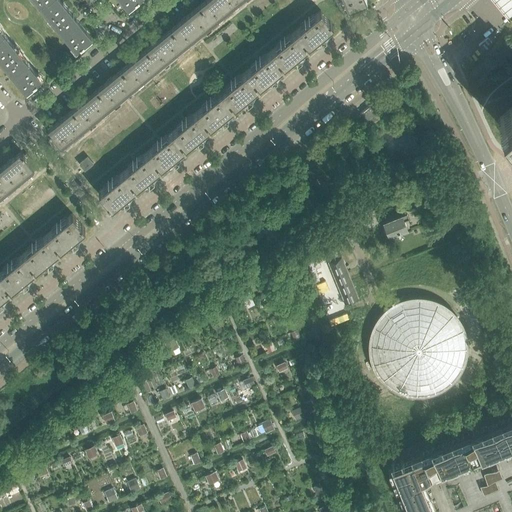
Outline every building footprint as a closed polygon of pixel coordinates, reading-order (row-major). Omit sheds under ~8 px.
[(35,0),(52,20),(68,7),(63,1),(63,2),(61,0),(35,0)] [(212,20),(236,0),(205,0),(200,5),(212,20)] [(511,13),(511,0),(496,0),(509,16),(511,13)] [(183,43),(212,20),(200,5),(171,28),(183,43)] [(92,38),(80,23),(73,14),(68,7),(52,20),(76,49),(84,43),(84,44),(92,38)] [(332,23),(330,21),(321,10),(296,30),(308,46),(319,37),(322,34),(323,34),(333,25),(331,23),(332,23)] [(17,49),(1,28),(0,27),(0,59),(2,62),(17,49)] [(159,64),(183,43),(171,28),(146,48),(159,64)] [(308,46),(296,30),(271,50),(284,66),(294,57),(298,54),(308,46)] [(488,37),(478,44),(482,49),(491,41),(488,37)] [(134,84),(159,64),(146,48),(122,68),(134,84)] [(41,78),(37,72),(17,49),(2,62),(7,68),(27,91),(34,85),(34,84),(41,78)] [(284,66),(271,50),(247,70),(259,86),(270,77),(273,74),(284,66)] [(110,104),(134,84),(122,68),(97,89),(110,104)] [(259,86),(247,70),(222,91),(234,106),(238,103),(245,97),(248,94),(249,94),(259,86)] [(85,124),(110,104),(97,89),(72,109),(85,124)] [(234,106),(222,91),(197,111),(210,126),(220,117),(224,114),(234,106)] [(374,101),(360,113),(370,125),(378,118),(384,113),(380,108),(374,101)] [(511,105),(499,116),(511,131),(511,105)] [(61,144),(85,124),(72,109),(48,129),(48,128),(47,129),(51,133),(48,134),(56,144),(58,142),(60,144),(61,144)] [(210,126),(197,111),(173,131),(185,146),(196,138),(196,137),(199,134),(200,134),(210,126)] [(185,146),(173,131),(148,151),(160,166),(171,158),(171,157),(175,155),(185,146)] [(34,162),(28,154),(26,152),(24,154),(23,152),(21,150),(21,151),(19,152),(32,168),(34,166),(32,163),(34,162)] [(160,166),(148,151),(123,171),(136,186),(140,183),(147,178),(146,177),(150,175),(160,166)] [(9,186),(32,168),(19,152),(0,167),(0,175),(4,180),(9,186)] [(93,162),(87,155),(79,162),(85,169),(93,162)] [(136,186),(123,171),(99,191),(111,207),(112,206),(122,198),(125,195),(126,195),(132,190),(136,186)] [(0,193),(9,186),(4,180),(0,175),(0,193)] [(373,205),(368,194),(362,197),(368,208),(373,205)] [(83,226),(81,224),(72,213),(47,233),(60,249),(70,240),(74,237),(84,229),(85,228),(83,226)] [(407,228),(404,220),(409,218),(407,213),(384,222),(389,236),(407,228)] [(60,249),(47,233),(23,253),(35,269),(46,260),(49,257),(50,257),(60,249)] [(358,296),(347,270),(341,256),(339,256),(334,244),(326,248),(331,259),(328,260),(345,302),(358,296)] [(35,269),(23,253),(0,272),(0,275),(11,289),(21,280),(25,277),(35,269)] [(271,264),(263,268),(266,274),(274,271),(271,264)] [(11,289),(0,275),(0,297),(11,289)] [(475,291),(467,294),(471,304),(477,319),(493,312),(483,287),(475,291)] [(280,288),(273,291),(275,297),(283,294),(280,288)] [(249,290),(241,294),(244,300),(252,296),(249,290)] [(467,346),(467,345),(466,340),(465,334),(464,329),(462,325),(460,319),(457,316),(454,311),(451,308),(447,305),(443,302),(435,298),(431,296),(426,295),(421,294),(414,294),(408,294),(404,295),(396,298),(392,299),(387,303),(383,306),(380,309),(374,316),(371,319),(369,325),(367,329),(366,334),(365,340),(365,345),(365,349),(366,355),(367,361),(369,365),(373,373),(375,376),(379,380),(382,383),(386,387),(392,390),(396,392),(400,393),(406,395),(412,396),(416,396),(419,396),(425,395),(431,393),(435,392),(443,388),(448,384),(452,381),(455,378),(458,373),(461,369),(462,365),(464,361),(465,355),(466,351),(467,346)] [(220,306),(212,309),(215,316),(223,312),(220,306)] [(194,320),(188,325),(191,329),(198,325),(194,320)] [(297,329),(291,331),(295,339),(300,337),(297,329)] [(175,338),(165,342),(169,351),(179,347),(175,338)] [(271,341),(265,343),(269,351),(271,350),(274,348),(271,341)] [(307,351),(299,355),(302,361),(310,357),(307,351)] [(241,354),(236,357),(239,364),(245,362),(241,354)] [(285,361),(277,364),(280,370),(288,367),(285,361)] [(216,366),(210,368),(214,376),(219,373),(216,366)] [(192,376),(186,378),(189,386),(195,383),(192,376)] [(252,376),(243,379),(247,387),(255,384),(252,376)] [(166,388),(160,390),(163,398),(169,395),(166,388)] [(225,388),(217,391),(220,400),(229,396),(225,388)] [(324,396),(316,400),(320,407),(327,404),(324,396)] [(201,398),(191,402),(195,411),(205,407),(201,398)] [(133,401),(128,404),(131,411),(137,409),(133,401)] [(300,407),(293,410),(296,418),(303,414),(300,407)] [(173,410),(165,414),(168,420),(176,416),(173,410)] [(111,411),(103,415),(107,422),(114,419),(111,411)] [(511,511),(511,414),(391,463),(411,511),(511,511)] [(270,418),(262,422),(266,432),(275,428),(270,418)] [(84,423),(78,425),(82,434),(88,431),(84,423)] [(143,423),(135,427),(139,435),(147,432),(143,423)] [(322,424),(312,428),(315,436),(325,431),(322,424)] [(247,431),(242,433),(245,440),(250,438),(247,431)] [(120,434),(112,437),(116,446),(124,442),(120,434)] [(220,443),(215,445),(218,452),(223,450),(220,443)] [(95,445),(84,449),(88,458),(98,454),(95,445)] [(273,445),(265,448),(268,454),(275,451),(273,445)] [(197,453),(191,455),(194,462),(200,460),(197,453)] [(69,456),(61,460),(64,466),(72,462),(69,456)] [(243,459),(235,462),(238,469),(246,466),(243,459)] [(45,466),(37,470),(39,476),(48,473),(45,466)] [(163,467),(157,469),(160,477),(166,475),(163,467)] [(215,471),(206,475),(209,482),(218,478),(215,471)] [(136,478),(128,481),(131,490),(140,487),(136,478)] [(13,479),(4,483),(7,489),(16,485),(13,479)] [(113,487),(104,491),(109,501),(117,498),(113,487)] [(168,491),(158,496),(161,504),(172,499),(168,491)] [(291,494),(285,497),(289,505),(295,502),(291,494)] [(89,500),(83,502),(87,510),(93,507),(89,500)] [(141,503),(131,508),(132,511),(143,511),(145,511),(141,503)] [(329,503),(319,508),(320,511),(329,511),(332,511),(329,503)]
